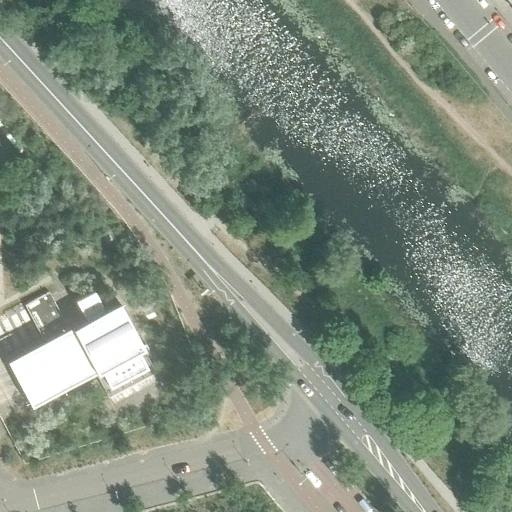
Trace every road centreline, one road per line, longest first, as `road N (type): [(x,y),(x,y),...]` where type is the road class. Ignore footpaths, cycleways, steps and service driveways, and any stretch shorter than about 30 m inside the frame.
road 1 (secondary): [(0,38),(317,393)]
road 2 (residential): [(1,511),(288,430)]
road 3 (secondary): [(317,393),(414,511)]
